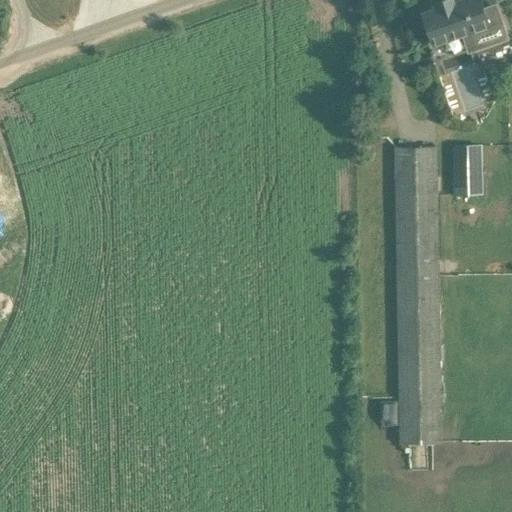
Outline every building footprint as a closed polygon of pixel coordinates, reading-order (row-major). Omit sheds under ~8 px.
[(497,3),(484,7),(481,0),(461,0),(424,13),(430,32),(434,44),(450,38),(471,31),(477,49),(509,38),(497,3)] [(483,192),(482,144),(454,145),(455,193),(483,192)] [(443,443),(437,145),(394,146),(400,443),(443,443)] [(298,511),(294,217),(158,219),(162,464),(135,464),(135,484),(162,483),(162,511),(298,511)] [(134,419),(130,220),(0,222),(0,377),(71,376),(72,420),(134,419)] [(369,410),(371,443),(387,442),(386,421),(380,421),(379,410),(369,410)]
